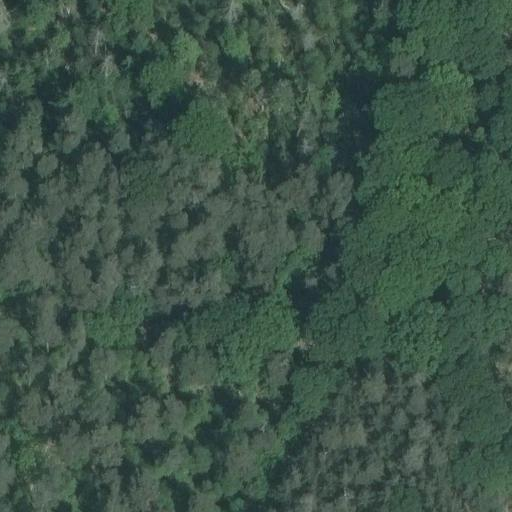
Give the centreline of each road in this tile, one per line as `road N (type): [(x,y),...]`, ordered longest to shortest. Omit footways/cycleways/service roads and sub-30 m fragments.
road 1 (track): [(263,511),(356,352)]
road 2 (track): [(356,352),(511,373)]
